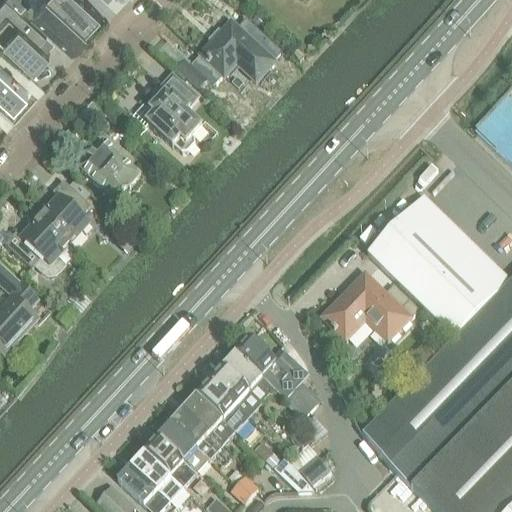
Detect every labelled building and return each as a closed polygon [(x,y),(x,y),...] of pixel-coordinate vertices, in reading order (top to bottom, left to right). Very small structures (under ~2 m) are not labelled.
[(46,36),(6,0),(4,0),(0,4),(0,24),(0,25),(0,24),(0,38),(34,69),(49,53),(39,44),(46,36)] [(30,3),(26,0),(7,0),(22,13),(30,3)] [(85,31),(52,0),(41,0),(32,10),(71,46),(85,31)] [(84,0),(52,0),(86,30),(100,15),(84,0)] [(255,29),(248,22),(242,29),(249,36),(255,29)] [(274,66),(231,27),(209,51),(208,50),(201,57),(202,58),(201,60),(217,74),(216,76),(222,81),(223,80),(225,81),(237,68),(256,85),(274,66)] [(208,85),(185,65),(176,74),(199,94),(208,85)] [(0,96),(14,109),(28,94),(0,68),(0,96)] [(202,131),(187,117),(190,114),(189,113),(199,102),(195,99),(173,79),(152,101),(157,106),(149,114),(154,118),(146,127),(172,152),(174,150),(181,158),(188,158),(195,149),(195,144),(192,141),(202,131)] [(232,115),(221,105),(217,110),(228,120),(232,115)] [(141,180),(120,162),(113,156),(103,148),(92,160),(101,169),(89,183),(117,207),(119,206),(124,207),(130,200),(129,194),(141,180)] [(81,220),(91,210),(63,185),(53,197),(58,202),(40,222),(70,249),(89,227),(85,224),(81,220)] [(390,473),(397,480),(411,493),(430,511),(511,511),(511,284),(511,285),(423,199),(410,213),(367,257),(455,342),(362,439),(380,460),(390,473)] [(56,264),(70,249),(40,222),(22,242),(16,237),(5,249),(32,274),(34,272),(42,279),(54,278),(62,270),(56,264)] [(141,243),(150,233),(141,225),(132,234),(141,243)] [(29,315),(38,305),(0,269),(0,290),(12,301),(0,314),(0,355),(10,344),(15,348),(38,323),(29,315)] [(385,299),(367,282),(348,301),(346,298),(322,322),(332,332),(330,333),(334,337),(335,335),(346,346),(365,327),(389,350),(422,316),(394,289),(385,299)] [(236,358),(275,394),(286,405),(309,380),(285,357),(276,368),(250,344),(236,358)] [(236,358),(223,372),(262,408),(275,394),(236,358)] [(223,372),(210,387),(249,422),(262,408),(223,372)] [(210,387),(197,401),(235,436),(249,422),(210,387)] [(300,391),(286,406),(304,423),(318,408),(300,391)] [(197,401),(184,415),(222,451),(235,436),(197,401)] [(184,415),(171,429),(209,465),(218,455),(222,451),(184,415)] [(171,429),(157,443),(196,479),(209,465),(171,429)] [(308,449),(297,436),(290,441),(301,454),(308,449)] [(157,443),(144,458),(183,493),(196,479),(157,443)] [(262,447),(255,455),(266,466),(273,459),(274,458),(262,447)] [(218,455),(225,462),(230,458),(222,451),(218,455)] [(297,462),(292,467),(299,475),(313,492),(331,477),(316,460),(308,451),(296,461),(297,462)] [(144,458),(131,472),(170,507),(183,493),(144,458)] [(273,459),(266,466),(274,474),(281,466),(273,459)] [(298,496),(315,496),(286,462),(275,474),(298,496)] [(131,472),(118,486),(145,511),(165,511),(170,507),(131,472)] [(236,473),(228,482),(236,490),(245,482),(236,473)] [(246,482),(237,491),(250,502),(258,494),(246,482)] [(98,511),(136,511),(113,491),(96,510),(98,511)] [(244,508),(250,502),(237,491),(232,496),(244,508)]
